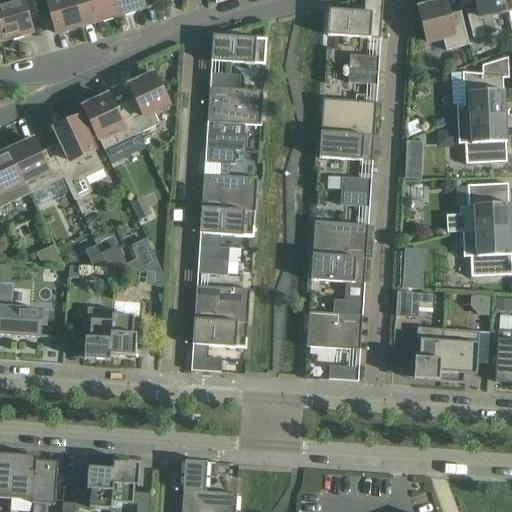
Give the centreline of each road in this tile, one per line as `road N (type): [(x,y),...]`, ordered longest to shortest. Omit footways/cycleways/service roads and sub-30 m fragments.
road 1 (residential): [(397,0),(375,348)]
road 2 (residential): [(198,26),(178,356)]
road 3 (unclassified): [(280,402),(0,383)]
road 4 (unclassified): [(0,430),(274,450)]
road 5 (unclassified): [(274,450),(511,464)]
road 6 (unclassified): [(511,417),(280,402)]
